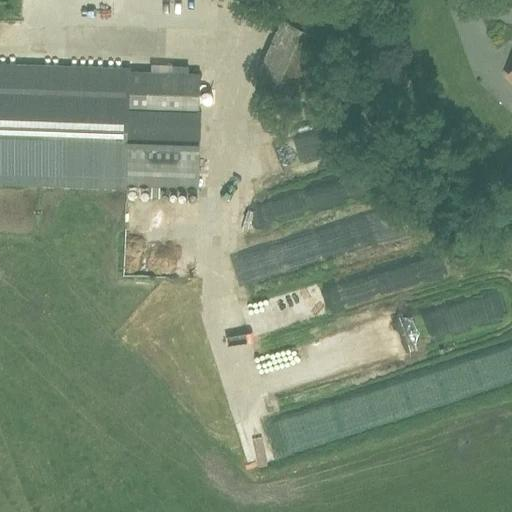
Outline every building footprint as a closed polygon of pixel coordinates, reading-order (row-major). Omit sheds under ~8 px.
[(494,15),(464,17),(467,50),(465,50),(467,84),(485,83),(483,50),(496,49),(494,15)] [(38,50),(88,50),(88,37),(68,37),(68,26),(38,26),(38,50)] [(0,67),(0,181),(199,188),(201,113),(199,113),(200,75),(0,67)] [(351,111),(373,145),(393,132),(371,98),(351,111)] [(334,149),(328,130),(278,145),(286,169),(313,161),(311,156),(334,149)] [(310,195),(278,204),(283,219),(315,211),(310,195)]
